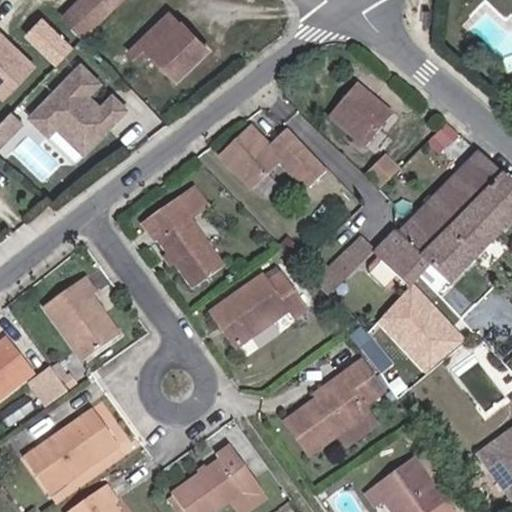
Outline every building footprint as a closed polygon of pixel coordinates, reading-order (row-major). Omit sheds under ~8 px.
[(98,35),(117,18),(134,0),(97,0),(80,17),(98,35)] [(193,12),(181,23),(191,31),(202,21),(193,12)] [(26,34),(59,64),(77,44),(44,14),(26,34)] [(191,31),(181,23),(151,51),(163,64),(171,57),(196,82),(229,50),(202,21),(191,31)] [(0,89),(11,99),(41,61),(0,28),(0,89)] [(110,85),(84,59),(28,112),(76,163),(133,109),(110,85)] [(401,107),(367,74),(342,103),(377,134),(401,107)] [(0,121),(0,160),(2,162),(12,150),(44,176),(56,161),(33,142),(43,131),(12,106),(0,121)] [(232,146),(262,183),(294,156),(318,186),(339,168),(301,124),(282,140),(264,119),(232,146)] [(511,173),(487,151),(389,256),(420,288),(437,275),(445,285),(457,275),(464,281),(511,233),(511,173)] [(369,174),(385,191),(404,170),(388,154),(369,174)] [(222,198),(211,181),(160,217),(209,284),(239,263),(205,211),(222,198)] [(329,284),(339,301),(385,251),(371,239),(329,284)] [(325,311),(304,282),(290,290),(282,278),(231,314),(256,348),(304,314),(311,321),(325,311)] [(343,306),(352,321),(382,292),(367,280),(343,306)] [(99,281),(58,309),(95,362),(130,337),(107,303),(108,294),(99,281)] [(372,343),(377,351),(385,359),(395,351),(406,341),(392,326),(372,343)] [(21,347),(0,364),(0,398),(9,408),(45,378),(21,347)] [(385,359),(377,351),(373,357),(376,360),(393,381),(408,370),(395,351),(385,359)] [(363,366),(386,395),(397,387),(393,381),(376,360),(373,357),(363,366)] [(386,395),(363,366),(349,375),(352,381),(325,399),(296,420),(318,453),(349,432),(376,413),(372,405),(386,395)] [(376,413),(349,432),(356,443),(384,424),(376,413)] [(108,414),(38,463),(63,499),(132,450),(108,414)] [(511,434),(489,451),(505,473),(511,468),(511,434)] [(233,511),(242,506),(274,490),(241,448),(229,456),(236,466),(190,498),(199,511),(233,511)] [(400,483),(423,511),(447,511),(458,504),(427,463),(400,483)] [(423,511),(400,483),(383,495),(389,506),(399,500),(407,511),(423,511)] [(124,485),(86,511),(130,511),(128,508),(131,500),(124,485)] [(274,490),(242,506),(246,511),(263,511),(280,500),(274,490)]
